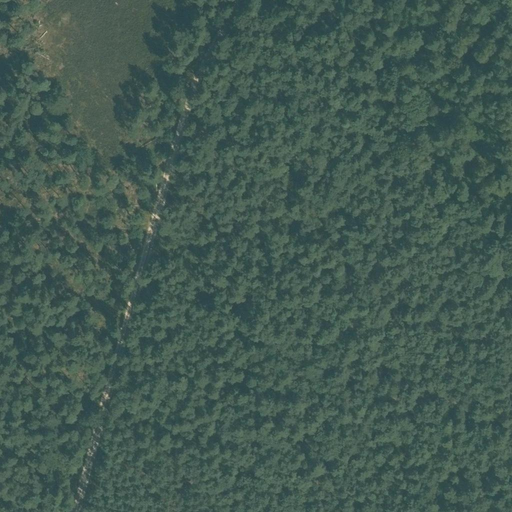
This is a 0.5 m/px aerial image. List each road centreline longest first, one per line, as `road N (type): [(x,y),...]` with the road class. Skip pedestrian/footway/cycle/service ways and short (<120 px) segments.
road 1 (track): [(153,212),(72,511)]
road 2 (track): [(502,209),(412,138),(325,0)]
road 3 (track): [(153,212),(189,90),(235,0)]
